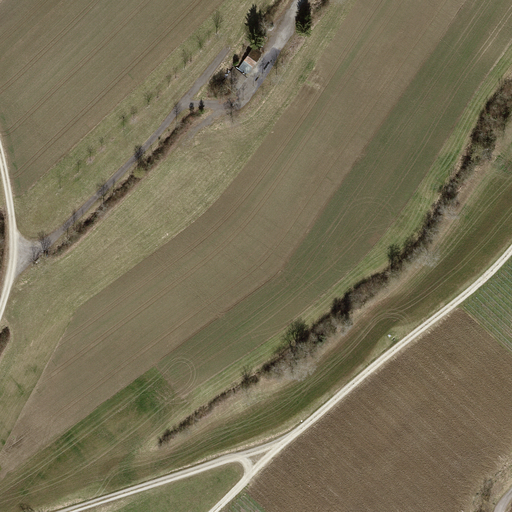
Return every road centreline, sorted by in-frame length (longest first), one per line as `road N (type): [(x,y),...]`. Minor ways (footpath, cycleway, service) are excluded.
road 1 (track): [(67,511),(290,437),(511,248)]
road 2 (track): [(12,259),(59,233),(181,103),(247,100),(288,33),(297,0)]
road 3 (track): [(0,148),(12,225),(0,310)]
road 4 (track): [(181,103),(254,0)]
